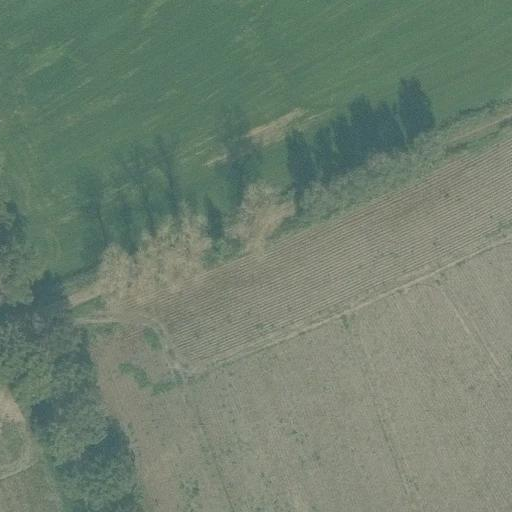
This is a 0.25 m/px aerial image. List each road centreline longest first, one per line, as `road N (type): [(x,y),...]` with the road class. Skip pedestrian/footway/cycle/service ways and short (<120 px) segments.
road 1 (track): [(511,123),(19,330)]
road 2 (unclassified): [(88,511),(19,330)]
